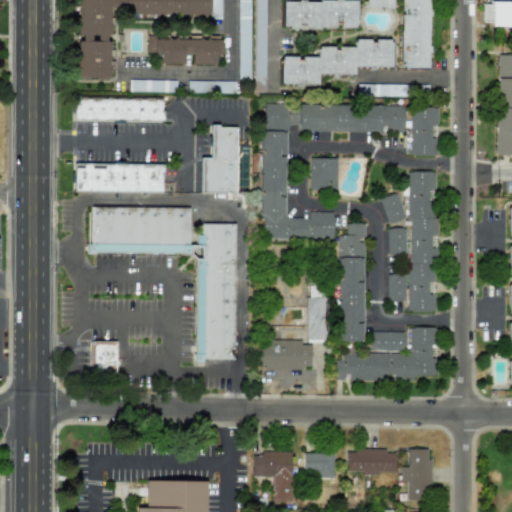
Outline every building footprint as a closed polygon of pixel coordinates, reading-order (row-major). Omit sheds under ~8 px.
[(108,78),(108,25),(122,25),(121,0),(77,0),(77,41),(76,41),(76,78),(108,78)] [(124,0),(124,14),(209,16),(209,19),(220,19),(219,0),(124,0)] [(236,0),(248,0),(249,78),(237,78),(236,0)] [(252,0),(253,91),(264,91),(263,0),(252,0)] [(355,28),(355,1),(282,0),(281,28),(338,29),(338,28),(355,28)] [(427,68),(428,46),(426,46),(427,0),(401,0),(399,68),(427,68)] [(490,25),(511,25),(511,1),(491,1),(490,25)] [(157,63),(181,63),(181,55),(189,55),(189,63),(213,64),(213,55),(219,55),(219,39),(206,39),(206,37),(204,37),(204,40),(199,40),(199,38),(197,38),(197,39),(174,39),(174,37),(172,37),(172,39),(167,39),(167,37),(165,37),(165,39),(154,38),(154,35),(146,35),(145,53),(157,54),(157,63)] [(280,84),(317,85),(318,74),(353,75),(353,67),(389,68),(390,40),(353,39),(353,47),(317,47),(316,57),(280,56),(280,84)] [(128,91),(174,92),(175,80),(128,79),(128,91)] [(234,82),(187,81),(186,92),(233,93),(234,82)] [(72,122),(161,121),(161,99),(72,99),(72,122)] [(331,239),(332,213),(306,212),(306,218),(285,218),(286,104),(261,104),(259,238),(331,239)] [(402,132),(402,105),(297,104),(296,131),(402,132)] [(433,107),(408,107),(408,142),(404,142),(404,156),(433,156),(433,107)] [(235,127),(209,126),(208,158),(199,158),(199,193),(234,193),(235,127)] [(336,158),(308,158),(308,190),(335,190),(336,158)] [(162,193),(162,164),(73,163),(72,192),(162,193)] [(406,311),(432,311),(433,239),(434,172),(406,171),(406,228),(386,228),(385,255),(404,255),(404,239),(407,239),(406,311)] [(385,223),(403,219),(397,193),(379,197),(385,223)] [(233,224),(200,223),(200,235),(193,235),(193,244),(187,244),(187,208),(88,207),(88,252),(194,254),(193,360),(232,360),(233,224)] [(336,341),(362,341),(362,244),(356,244),(356,237),(363,237),(363,223),(344,223),(344,235),(336,235),(336,341)] [(404,301),(404,274),(386,274),(385,301),(404,301)] [(304,339),(254,339),(254,365),(262,365),(262,369),(300,370),(300,366),(309,366),(309,342),(323,342),(324,297),(304,297),(304,339)] [(333,381),(411,381),(411,376),(431,376),(431,349),(432,349),(432,327),(408,327),(408,355),(333,355),(333,381)] [(402,350),(402,332),(369,331),(368,349),(402,350)] [(114,341),(88,341),(89,373),(115,373),(114,341)] [(345,449),(354,449),(354,446),(385,446),(385,449),(393,449),(393,469),(376,469),(376,472),(362,472),(362,468),(345,468),(345,449)] [(399,464),(407,464),(407,447),(426,446),(426,456),(429,456),(430,497),(406,497),(406,480),(399,480),(399,464)] [(291,451),(260,451),(260,455),(251,455),(251,476),(270,477),(270,502),(290,502),(291,451)] [(301,477),(332,478),(332,453),(302,452),(301,477)] [(204,511),(205,481),(145,480),(144,508),(135,508),(134,511),(204,511)]
